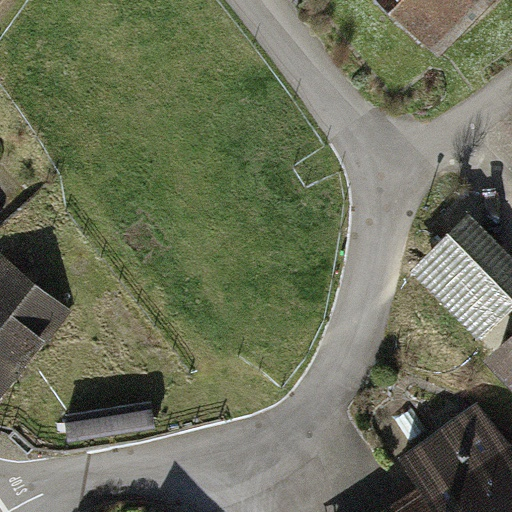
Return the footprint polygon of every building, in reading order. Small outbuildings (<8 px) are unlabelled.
[(511,0),(389,0),(445,53),(496,0),(511,0)] [(328,181),(285,204),(304,240),(347,217),(328,181)] [(491,212),(469,187),(429,223),(443,239),(420,258),(452,294),(433,311),(451,331),(511,277),(511,258),(480,222),(491,212)] [(4,251),(0,255),(0,399),(75,310),(4,251)] [(114,292),(94,309),(153,378),(173,361),(114,292)] [(511,327),(485,354),(511,380),(511,327)] [(511,511),(511,439),(479,399),(400,451),(421,483),(377,511),(511,511)]
